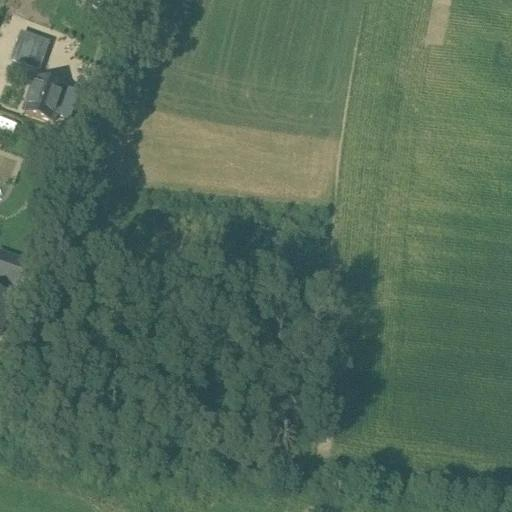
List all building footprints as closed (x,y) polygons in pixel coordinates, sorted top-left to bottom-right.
[(49,40),(53,27),(25,19),(21,32),(49,40)] [(19,32),(10,59),(41,69),(50,43),(19,32)] [(64,90),(36,80),(24,113),(52,124),(55,115),(64,90)] [(94,101),(64,90),(55,115),(86,125),(94,101)] [(28,264),(0,254),(0,285),(19,291),(28,264)] [(0,329),(10,300),(0,296),(0,329)]
